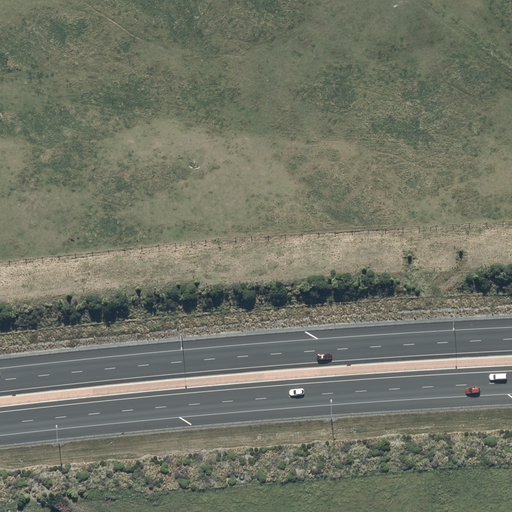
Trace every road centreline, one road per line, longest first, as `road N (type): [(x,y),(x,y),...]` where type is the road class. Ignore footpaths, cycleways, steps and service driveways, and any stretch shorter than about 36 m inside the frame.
road 1 (motorway): [(511,382),(0,425)]
road 2 (motorway): [(0,380),(511,339)]
